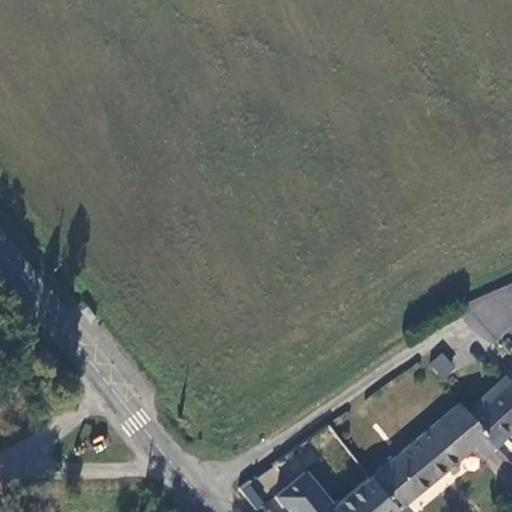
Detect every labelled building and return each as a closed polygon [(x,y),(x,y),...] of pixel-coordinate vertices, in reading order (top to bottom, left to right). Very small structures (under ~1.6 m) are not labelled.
[(443,379),(456,366),(441,351),(428,365),(443,379)] [(511,427),(511,384),(502,374),(463,411),(494,445),(511,427)] [(481,457),(494,445),(463,411),(456,404),(368,475),(397,506),(471,445),(481,457)] [(273,495),(286,511),(323,511),(331,506),(302,471),(273,495)] [(390,511),(397,506),(368,475),(331,506),(323,511),(390,511)]
